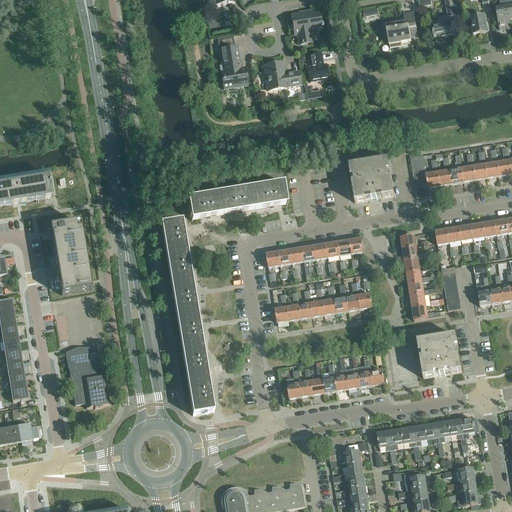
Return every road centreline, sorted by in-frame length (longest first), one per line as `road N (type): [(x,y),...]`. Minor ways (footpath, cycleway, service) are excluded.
road 1 (residential): [(511,205),(244,244),(267,427)]
road 2 (residential): [(0,241),(23,237),(61,467)]
road 3 (residential): [(511,56),(359,78),(341,0)]
road 4 (residential): [(267,427),(484,397)]
road 5 (secondary): [(120,216),(84,2)]
road 6 (secondary): [(163,425),(120,216)]
road 7 (secondary): [(120,216),(144,428)]
road 8 (residential): [(484,397),(464,269)]
